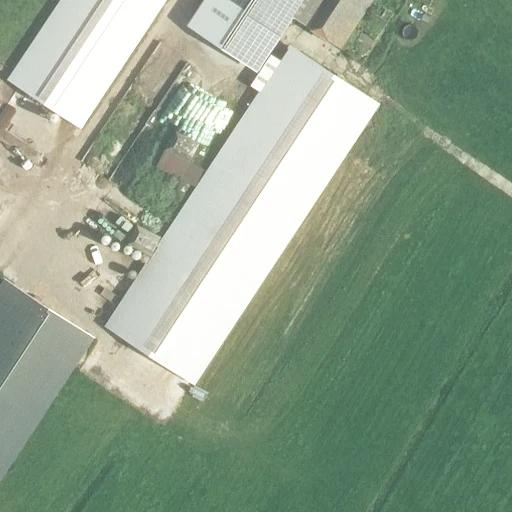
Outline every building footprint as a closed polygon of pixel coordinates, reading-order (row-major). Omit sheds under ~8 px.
[(67,0),(12,86),(82,132),(166,0),(67,0)] [(278,9),(341,51),(373,0),(201,0),(184,25),(239,64),(278,9)] [(108,333),(195,387),(378,104),(292,49),(108,333)] [(168,152),(160,168),(197,188),(206,172),(168,152)] [(0,481),(94,337),(6,279),(0,287),(0,481)]
